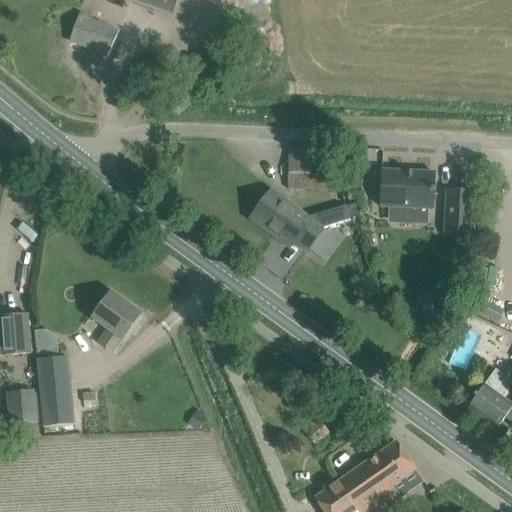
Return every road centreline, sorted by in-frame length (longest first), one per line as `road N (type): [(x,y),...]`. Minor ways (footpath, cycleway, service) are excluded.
road 1 (tertiary): [(511,481),(87,170)]
road 2 (unclassified): [(87,170),(108,145),(142,129),(511,143)]
